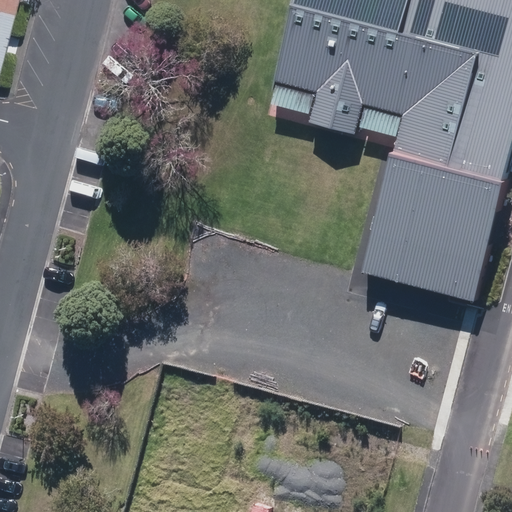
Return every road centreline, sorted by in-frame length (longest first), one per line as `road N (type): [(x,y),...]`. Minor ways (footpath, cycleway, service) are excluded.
road 1 (unclassified): [(0,355),(55,134)]
road 2 (residential): [(458,511),(511,307)]
road 3 (unclassified): [(55,134),(89,0)]
